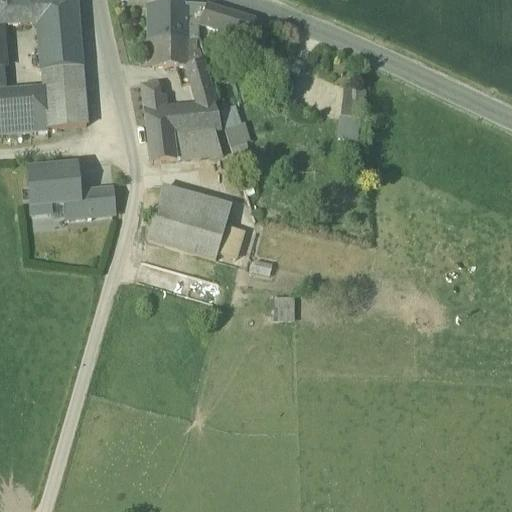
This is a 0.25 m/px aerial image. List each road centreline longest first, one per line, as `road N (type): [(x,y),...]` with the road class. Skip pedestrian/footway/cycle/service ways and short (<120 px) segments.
road 1 (unclassified): [(43,511),(138,175)]
road 2 (secondary): [(227,0),(511,121)]
road 3 (residential): [(138,175),(100,0)]
